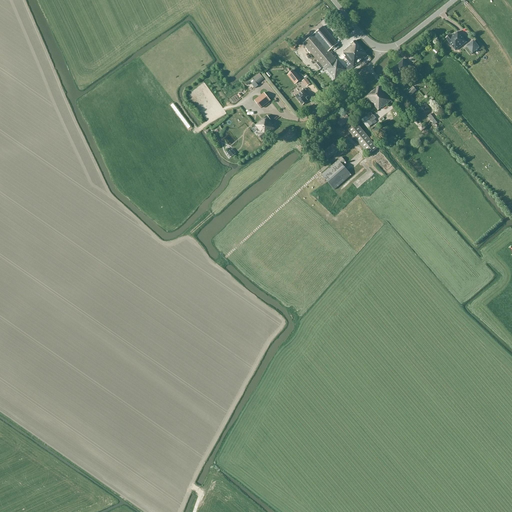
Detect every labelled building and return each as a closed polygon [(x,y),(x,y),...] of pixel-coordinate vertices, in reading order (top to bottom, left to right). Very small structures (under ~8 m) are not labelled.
[(328,52),(329,51),(338,44),(323,27),(315,34),(314,35),(328,52)] [(451,37),(449,35),(445,38),(455,51),(466,42),(458,32),(455,34),(454,34),(451,37)] [(339,63),(329,51),(328,52),(314,35),(303,44),(318,62),(314,65),(319,70),(322,67),(326,71),(327,70),(335,80),(346,71),(345,69),(340,63),(339,63)] [(351,64),(345,69),(347,72),(368,57),(356,41),(351,44),(352,45),(343,52),(346,57),(345,57),(351,64)] [(473,41),(467,47),(472,53),(479,48),(473,41)] [(403,60),(393,69),(400,78),(401,79),(405,76),(404,74),(408,71),(407,70),(410,68),(403,60)] [(293,70),(288,74),(296,84),(301,80),(293,70)] [(306,78),(302,82),(306,87),(310,84),(306,78)] [(383,108),(391,101),(379,86),(366,97),(368,99),(365,101),(368,105),(371,102),(378,111),(382,108),(383,108)] [(411,96),(417,91),(413,87),(407,92),(411,96)] [(303,90),(295,97),(302,105),(306,102),(308,100),(306,98),(308,97),(303,90)] [(264,93),(255,101),(261,108),(270,101),(264,93)] [(366,116),(361,120),(368,128),(373,124),(374,125),(376,122),(374,120),(376,118),(373,115),(373,116),(370,113),(366,116)] [(350,120),(345,114),(342,117),(341,116),(339,118),(340,119),(336,122),(341,128),(346,123),(350,128),(347,130),(369,156),(377,149),(356,123),(354,125),(350,120)] [(258,135),(261,139),(275,129),(272,126),(273,125),(269,121),(270,120),(267,116),(255,126),(261,133),(258,135)] [(328,160),(339,151),(333,144),(322,153),(328,160)] [(231,157),(236,154),(232,149),(228,153),(231,157)] [(342,157),(321,175),(334,190),(352,175),(342,164),(345,161),(342,157)] [(352,182),(355,186),(364,180),(361,175),(352,182)]
